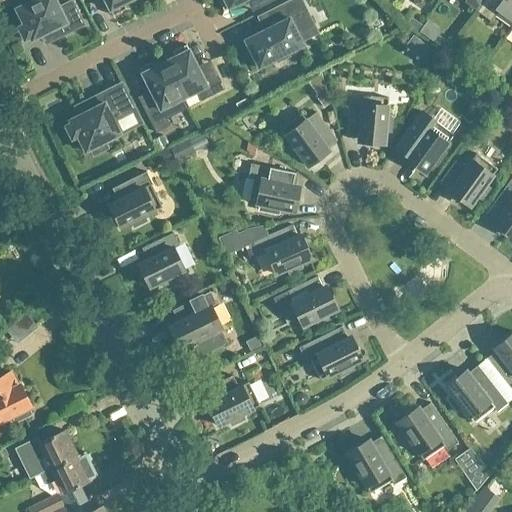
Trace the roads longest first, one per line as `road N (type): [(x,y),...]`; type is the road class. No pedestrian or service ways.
road 1 (residential): [(184,484),(0,113)]
road 2 (residential): [(403,364),(334,232),(342,197),(362,184),(390,185),(496,262),(508,285)]
road 3 (residential): [(184,484),(403,364)]
road 4 (residential): [(0,107),(194,7)]
road 5 (residential): [(403,364),(508,285)]
